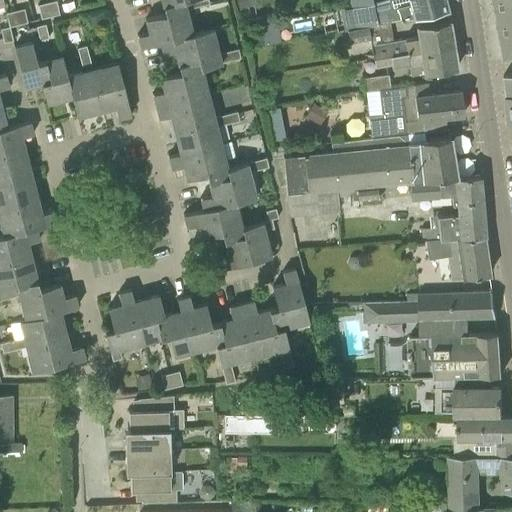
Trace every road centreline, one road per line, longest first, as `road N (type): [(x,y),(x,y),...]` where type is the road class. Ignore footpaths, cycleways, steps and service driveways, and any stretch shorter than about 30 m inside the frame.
road 1 (residential): [(468,0),(511,263)]
road 2 (residential): [(85,290),(53,166),(59,152),(146,125)]
road 3 (residential): [(102,496),(100,369),(85,290)]
road 4 (residential): [(183,265),(146,125)]
road 5 (residential): [(146,125),(115,0)]
